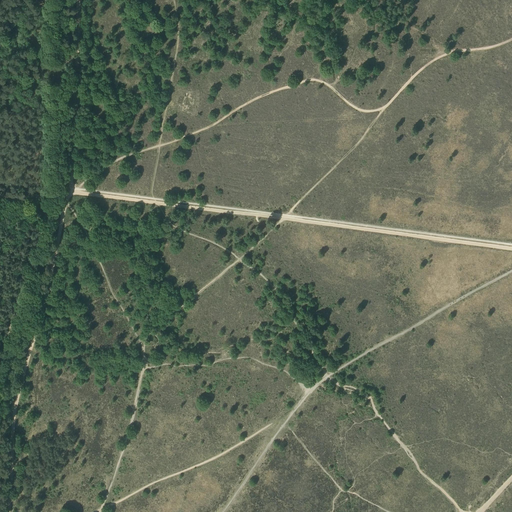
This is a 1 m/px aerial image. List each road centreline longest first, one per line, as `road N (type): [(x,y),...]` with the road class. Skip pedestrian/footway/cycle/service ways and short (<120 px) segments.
road 1 (track): [(67,192),(511,248)]
road 2 (track): [(382,110),(358,110),(327,84),(305,80),(118,159),(67,192)]
road 3 (track): [(57,0),(52,193)]
road 4 (track): [(67,192),(78,0)]
road 5 (track): [(52,193),(0,361)]
road 6 (track): [(382,110),(435,59),(511,39)]
